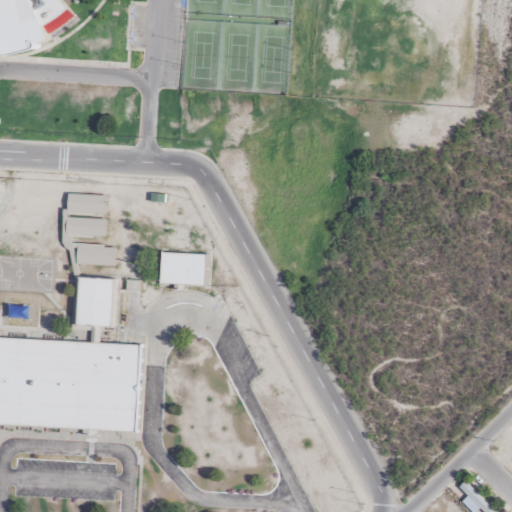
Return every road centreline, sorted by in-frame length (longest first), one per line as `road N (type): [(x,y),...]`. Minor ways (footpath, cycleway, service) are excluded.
road 1 (residential): [(379,511),(379,489),(200,170),(0,154)]
road 2 (tertiary): [(388,511),(403,507),(511,405)]
